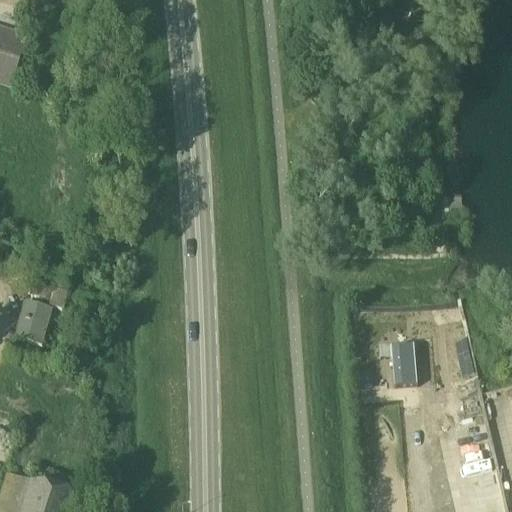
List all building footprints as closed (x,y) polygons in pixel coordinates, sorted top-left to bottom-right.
[(30,39),(0,28),(0,87),(12,92),(30,39)] [(30,298),(52,304),(51,309),(65,313),(71,291),(47,284),(46,286),(35,283),(30,298)] [(25,305),(15,341),(42,348),(52,312),(49,312),(28,306),(25,305)] [(394,361),(396,390),(417,389),(414,346),(393,348),(393,349),(394,361)] [(359,391),(370,391),(369,375),(358,376),(359,391)] [(0,511),(84,511),(87,504),(7,478),(0,502),(0,511)]
